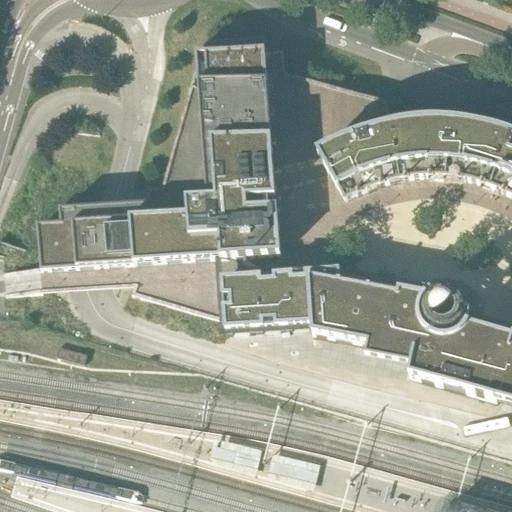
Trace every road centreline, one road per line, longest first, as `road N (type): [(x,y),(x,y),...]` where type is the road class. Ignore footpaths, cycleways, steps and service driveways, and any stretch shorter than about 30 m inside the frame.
road 1 (tertiary): [(265,0),(511,90)]
road 2 (tertiary): [(511,49),(377,0)]
